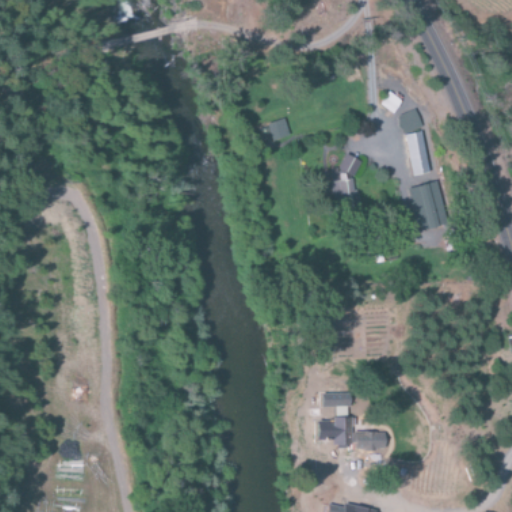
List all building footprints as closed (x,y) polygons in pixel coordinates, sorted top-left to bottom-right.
[(399,101),(385,92),(377,106),(391,114),(399,101)] [(419,128),(413,110),(394,116),(401,134),(419,128)] [(268,142),(286,137),(281,120),(264,124),(268,142)] [(401,136),(410,177),(428,173),(418,132),(401,136)] [(350,178),(357,162),(341,155),(334,170),(350,178)] [(352,178),(327,184),(335,216),(359,210),(352,178)] [(381,452),(381,435),(346,434),(346,397),(320,396),(320,409),(325,409),(325,415),(329,415),(329,424),(315,424),(315,442),(335,443),(334,451),(381,452)]
